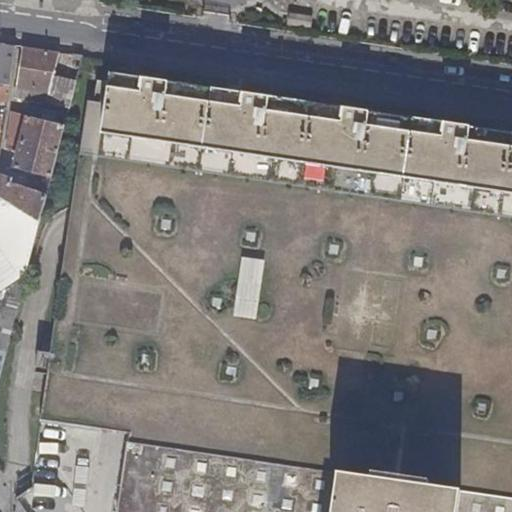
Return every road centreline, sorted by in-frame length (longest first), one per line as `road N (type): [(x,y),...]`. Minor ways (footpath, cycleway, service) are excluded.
road 1 (residential): [(0,20),(511,98)]
road 2 (unknown): [(52,511),(30,462),(22,395),(85,81)]
